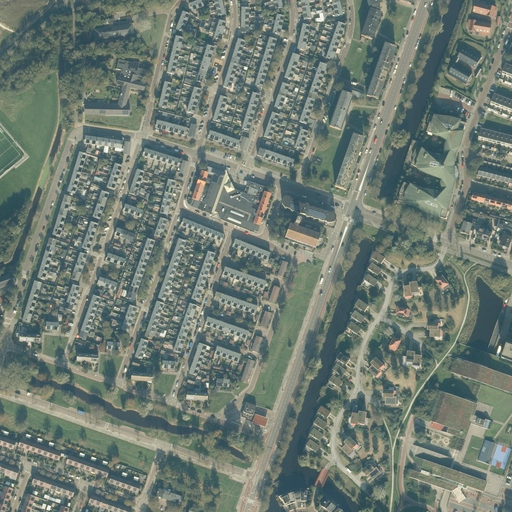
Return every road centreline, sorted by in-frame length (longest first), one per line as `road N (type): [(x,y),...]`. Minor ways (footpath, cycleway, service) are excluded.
road 1 (residential): [(143,136),(63,366)]
road 2 (residential): [(2,345),(77,130)]
road 3 (residential): [(350,0),(349,40),(297,188)]
road 4 (tertiary): [(272,440),(336,254)]
road 5 (residential): [(117,385),(179,207)]
road 6 (residential): [(246,171),(289,51),(291,0)]
road 7 (tertiary): [(368,163),(426,0)]
road 8 (residential): [(0,387),(162,445)]
road 9 (residential): [(231,0),(233,36),(201,141)]
road 10 (residential): [(145,128),(171,14),(184,0)]
